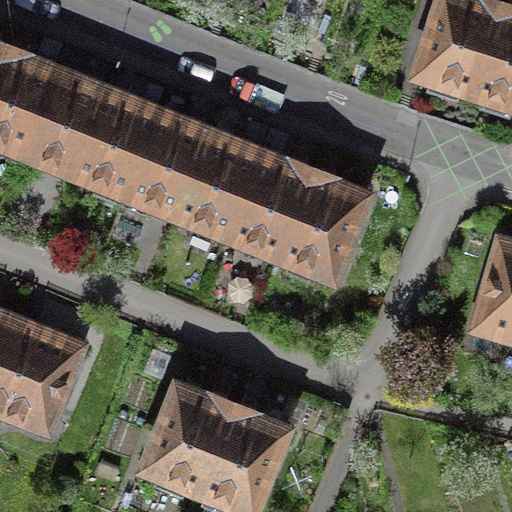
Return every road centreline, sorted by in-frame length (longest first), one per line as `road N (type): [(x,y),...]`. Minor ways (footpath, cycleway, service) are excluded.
road 1 (residential): [(457,161),(366,392),(0,248)]
road 2 (residential): [(51,0),(457,161)]
